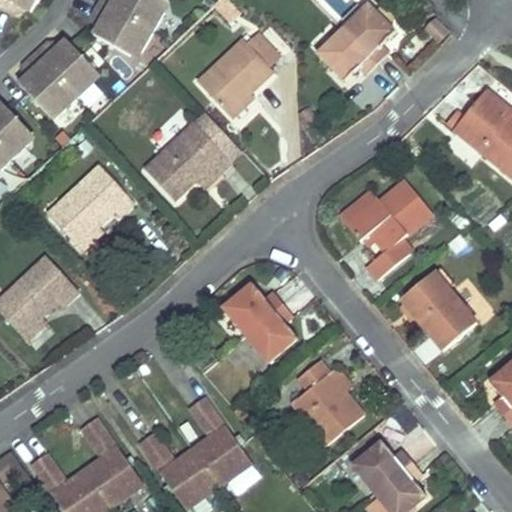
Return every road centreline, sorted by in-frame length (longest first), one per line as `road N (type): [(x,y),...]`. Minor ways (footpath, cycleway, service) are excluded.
road 1 (residential): [(276,210),(511,500)]
road 2 (residential): [(0,416),(276,210)]
road 3 (residential): [(276,210),(511,10)]
